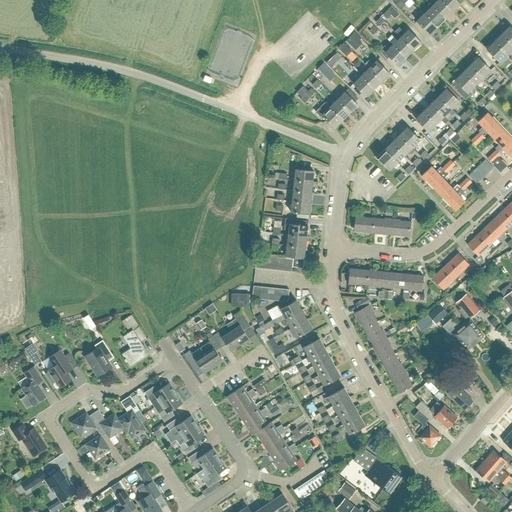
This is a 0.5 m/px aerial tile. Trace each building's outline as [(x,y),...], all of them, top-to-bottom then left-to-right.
[(392,0),(396,4),(395,5),(400,9),(405,4),(404,3),(407,0),(392,0)] [(440,0),(437,0),(432,6),(445,19),(452,12),(440,0)] [(440,0),(452,12),(460,4),(455,0),(440,0)] [(388,9),(383,15),(386,19),(390,15),(394,19),(399,14),(392,6),(388,9)] [(432,6),(424,13),(437,27),(445,19),(432,6)] [(424,13),(416,21),(429,34),(437,27),(424,13)] [(384,21),(380,17),(375,22),(379,26),(384,21)] [(511,28),(509,25),(501,33),(511,44),(511,28)] [(374,26),(369,31),(373,35),(378,30),(374,26)] [(395,32),(400,37),(403,40),(413,50),(421,43),(408,29),(404,33),(399,27),(395,32)] [(360,44),(356,41),(360,37),(355,32),(346,41),(351,46),(355,49),(360,44)] [(511,44),(501,33),(494,40),(507,54),(511,48),(511,44)] [(400,37),(397,40),(391,35),(387,39),(392,45),(406,58),(413,50),(403,40),(400,37)] [(486,48),(499,61),(507,54),(494,40),(486,48)] [(352,52),(349,48),(345,45),(344,43),(339,48),(343,53),(347,57),(352,52)] [(382,49),(385,52),(398,66),(406,58),(392,45),(389,48),(385,45),(382,49)] [(331,67),(336,62),(331,57),(326,63),(331,67)] [(483,77),(490,70),(477,57),(470,64),(483,77)] [(376,61),(372,64),(368,60),(364,64),(368,68),(381,82),(389,74),(376,61)] [(329,70),(327,67),(323,63),(317,68),(323,75),(329,70)] [(475,85),(483,77),(470,64),(462,71),(475,85)] [(368,68),(365,72),(361,68),(357,72),(361,76),(374,89),(381,82),(368,68)] [(454,79),(455,80),(451,85),(465,99),(470,94),(468,92),(471,89),(475,92),(478,88),(475,85),(462,71),(454,79)] [(361,76),(357,79),(354,76),(349,80),(353,84),(366,97),(374,89),(361,76)] [(317,80),(312,85),(315,88),(321,83),(317,80)] [(492,86),(495,90),(501,85),(497,81),(492,86)] [(311,88),(308,91),(303,86),(297,92),(302,98),(306,94),(309,97),(314,92),(311,88)] [(446,88),(438,96),(455,112),(451,109),(459,101),(446,88)] [(491,90),(486,95),(485,95),(489,99),(495,94),(491,90)] [(337,99),(337,100),(350,113),(357,105),(344,92),(341,96),(337,92),(334,96),(337,99)] [(438,96),(430,103),(443,116),(448,112),(452,115),(455,112),(438,96)] [(481,107),(487,102),(483,97),(477,103),(481,107)] [(337,100),(329,107),(342,120),(350,113),(337,100)] [(329,107),(324,102),(315,111),(320,116),(321,115),(334,128),(342,120),(329,107)] [(430,103),(423,111),(436,124),(440,119),(445,124),(448,120),(443,116),(430,103)] [(415,118),(428,131),(436,124),(423,111),(415,118)] [(464,112),(459,117),(463,121),(468,116),(464,112)] [(482,134),(486,130),(495,121),(486,112),(477,121),(483,127),(479,131),(479,132),(471,140),(473,143),(482,134)] [(457,119),(451,124),(455,128),(460,123),(457,119)] [(504,130),(495,121),(486,130),(494,139),(504,130)] [(407,127),(399,135),(414,150),(415,150),(412,148),(420,140),(407,127)] [(450,128),(445,133),(449,137),(454,132),(450,128)] [(495,148),(496,149),(487,158),(490,161),(511,139),(511,138),(504,130),(494,139),(499,144),(495,148)] [(484,137),(482,134),(473,143),(475,145),(484,137)] [(399,135),(391,142),(404,155),(408,151),(411,154),(414,150),(399,135)] [(442,135),(437,141),(441,144),(446,139),(442,135)] [(502,155),(506,151),(511,157),(511,155),(511,139),(490,161),(492,163),(492,162),(500,171),(506,165),(498,157),(501,154),(502,155)] [(391,142),(384,149),(399,165),(400,165),(397,162),(404,155),(391,142)] [(389,170),(394,165),(396,168),(399,165),(384,149),(376,157),(389,170)] [(425,150),(420,155),(424,159),(429,154),(425,150)] [(417,158),(412,163),(416,166),(421,161),(417,158)] [(421,175),(430,184),(453,162),(450,159),(442,168),(440,167),(436,172),(430,166),(421,175)] [(481,163),(489,172),(493,167),(485,159),(481,163)] [(430,184),(438,193),(447,184),(443,179),(448,174),(447,173),(455,164),(453,162),(430,184)] [(477,167),(485,176),(489,172),(481,163),(477,167)] [(410,165),(405,170),(408,174),(414,169),(410,165)] [(473,171),(480,180),(485,176),(477,167),(473,171)] [(296,169),(294,180),(313,182),(314,171),(296,169)] [(469,175),(476,183),(480,180),(473,171),(472,171),(469,175)] [(402,173),(397,177),(396,178),(400,182),(401,182),(400,181),(405,176),(402,173)] [(459,186),(460,187),(469,179),(467,177),(459,186)] [(455,192),(446,201),(455,210),(464,201),(459,196),(465,191),(463,190),(472,182),(469,179),(460,187),(461,188),(456,192),(455,192)] [(290,190),(293,190),(312,192),(313,182),(294,180),(293,190),(290,190)] [(438,193),(446,201),(455,192),(447,184),(438,193)] [(312,192),(293,190),(292,201),(310,203),(312,192)] [(309,214),(310,203),(292,201),(291,212),(309,214)] [(511,213),(506,207),(493,220),(503,231),(511,222),(511,213)] [(400,212),(393,211),(392,219),(390,234),(409,236),(410,222),(400,221),(400,212)] [(354,230),(372,232),(374,218),(363,217),(364,216),(356,215),(354,230)] [(308,226),(298,225),(299,220),(284,218),(283,229),(289,230),(288,234),(285,233),(285,234),(307,236),(308,226)] [(372,232),(390,234),(392,219),(384,218),(384,219),(374,218),(372,232)] [(493,220),(480,232),(491,243),(503,231),(493,220)] [(477,256),(491,243),(480,232),(467,244),(477,256)] [(284,241),(287,241),(287,245),(305,247),(307,236),(285,234),(284,241)] [(292,267),(303,268),(304,258),(305,247),(287,245),(286,256),(286,259),(292,260),(292,267)] [(458,253),(445,265),(456,277),(469,264),(458,253)] [(480,264),(483,261),(478,255),(475,258),(480,264)] [(445,265),(432,278),(442,289),(456,277),(445,265)] [(356,283),(367,284),(368,270),(350,268),(348,284),(356,284),(356,283)] [(377,287),(385,287),(386,272),(368,270),(367,284),(377,285),(377,287)] [(392,288),(392,287),(403,288),(404,274),(386,272),(385,287),(392,288)] [(407,293),(408,289),(413,289),(413,290),(421,291),(423,275),(404,274),(403,288),(402,298),(408,298),(409,293),(407,293)] [(511,289),(508,284),(500,291),(503,296),(501,298),(511,313),(511,312),(511,289)] [(249,307),(249,298),(249,293),(248,293),(238,293),(238,307),(249,307)] [(467,321),(459,327),(467,335),(470,335),(476,342),(484,336),(469,319),(479,311),(465,294),(455,303),(460,309),(458,310),(467,321)] [(356,303),(359,308),(370,302),(367,297),(356,303)] [(276,317),(279,322),(285,319),(286,318),(302,309),(297,300),(280,309),(280,308),(277,310),(279,316),(276,317)] [(439,304),(427,315),(436,324),(448,314),(439,304)] [(355,312),(364,329),(376,322),(371,312),(372,312),(369,305),(355,312)] [(289,324),(291,327),(307,318),(302,309),(286,318),(286,319),(289,324)] [(242,313),(235,318),(226,324),(231,331),(240,344),(249,338),(243,330),(250,326),(242,313)] [(276,317),(270,321),(272,326),(279,322),(276,317)] [(312,328),(307,318),(291,327),(296,337),(312,328)] [(452,333),(466,350),(476,342),(470,335),(467,335),(459,327),(452,318),(442,326),(448,333),(451,331),(452,333)] [(196,323),(200,330),(205,327),(200,320),(196,323)] [(364,329),(373,345),(386,337),(383,331),(382,331),(376,322),(364,329)] [(130,348),(121,354),(130,366),(149,354),(141,342),(147,338),(139,326),(133,330),(133,329),(122,336),(130,348)] [(281,327),(275,330),(277,335),(284,331),(281,327)] [(226,344),(230,350),(240,344),(231,331),(221,337),(218,332),(213,335),(221,347),(226,344)] [(216,350),(221,347),(213,335),(212,335),(210,332),(205,335),(208,338),(209,341),(200,347),(213,367),(222,360),(216,350)] [(373,345),(381,361),(394,354),(389,344),(390,344),(386,337),(373,345)] [(303,346),(309,356),(325,347),(320,338),(303,346)] [(97,348),(85,356),(97,376),(111,367),(106,359),(112,355),(102,340),(94,345),(97,348)] [(422,340),(418,344),(422,350),(427,346),(422,340)] [(184,354),(193,369),(199,365),(204,373),(213,367),(200,347),(191,353),(190,350),(184,354)] [(309,356),(305,358),(308,363),(311,361),(314,365),(330,356),(325,347),(309,356)] [(18,364),(28,359),(25,353),(15,359),(18,364)] [(62,353),(51,360),(54,366),(48,370),(60,387),(71,380),(64,369),(70,365),(62,353)] [(381,361),(390,377),(404,369),(400,363),(399,363),(394,354),(381,361)] [(299,356),(293,359),(295,364),(302,360),(299,356)] [(314,365),(318,374),(335,365),(330,356),(314,365)] [(12,359),(8,364),(13,368),(17,364),(12,359)] [(422,363),(427,370),(433,366),(428,359),(422,363)] [(282,360),(269,367),(276,378),(288,371),(282,360)] [(421,362),(415,365),(419,372),(425,368),(421,362)] [(297,375),(300,373),(307,369),(304,365),(298,368),(294,370),(297,375)] [(318,382),(322,380),(324,384),(340,375),(335,365),(318,374),(319,375),(315,377),(318,382)] [(27,408),(32,404),(33,405),(45,397),(36,383),(42,380),(33,366),(24,372),(30,382),(21,388),(26,396),(21,399),(27,408)] [(407,376),(404,369),(390,377),(399,393),(412,386),(406,376),(407,376)] [(464,369),(459,374),(469,385),(474,380),(464,369)] [(433,383),(437,387),(447,377),(443,373),(433,383)] [(305,382),(312,379),(309,374),(303,378),(305,382)] [(253,385),(256,389),(256,390),(266,383),(264,379),(253,385)] [(429,380),(424,384),(436,397),(435,398),(438,401),(444,395),(429,380)] [(148,397),(151,402),(154,407),(175,393),(169,383),(148,397)] [(308,387),(313,396),(323,391),(320,386),(317,388),(314,384),(308,387)] [(472,401),(455,385),(447,394),(464,410),(472,401)] [(226,396),(233,406),(255,392),(252,388),(247,392),(242,386),(226,396)] [(260,395),(266,391),(262,386),(256,390),(260,395)] [(327,403),(331,401),(333,406),(349,397),(344,387),(328,396),(324,398),(327,403)] [(233,406),(239,416),(255,405),(251,399),(257,395),(255,392),(233,406)] [(131,397),(136,404),(141,400),(136,393),(131,397)] [(182,403),(175,393),(154,407),(164,422),(174,415),(171,410),(182,403)] [(333,406),(338,415),(354,406),(349,397),(333,406)] [(419,410),(426,416),(430,411),(435,415),(434,416),(436,418),(435,420),(439,424),(441,422),(447,428),(456,417),(443,406),(442,407),(436,402),(430,410),(421,401),(415,407),(419,410)] [(239,416),(245,425),(267,411),(265,407),(259,411),(255,405),(239,416)] [(276,405),(269,410),(274,416),(281,411),(276,405)] [(320,413),(326,409),(324,405),(317,408),(320,413)] [(338,415),(343,424),(359,415),(354,406),(338,415)] [(145,430),(141,424),(140,423),(145,419),(139,409),(134,413),(132,409),(117,419),(123,428),(123,429),(127,434),(128,433),(132,439),(145,430)] [(98,410),(93,413),(101,424),(106,433),(109,438),(123,429),(123,428),(117,419),(114,413),(105,420),(98,410)] [(428,419),(426,416),(419,410),(413,416),(423,425),(421,427),(424,430),(419,437),(430,447),(440,435),(425,422),(428,419)] [(245,425),(252,435),(271,422),(271,421),(268,423),(264,417),(269,414),(267,411),(245,425)] [(81,437),(95,428),(101,424),(93,413),(88,416),(86,413),(71,422),(81,437)] [(329,414),(323,417),(325,422),(331,419),(329,414)] [(365,425),(359,415),(343,424),(348,434),(365,425)] [(178,430),(182,436),(197,426),(190,416),(179,423),(176,418),(166,425),(172,434),(178,430)] [(38,427),(43,425),(40,418),(35,420),(38,427)] [(255,433),(261,442),(283,427),(281,424),(275,428),(271,422),(252,435),(255,433)] [(330,432),(336,428),(334,423),(327,427),(330,432)] [(33,456),(47,447),(34,428),(28,432),(23,424),(12,431),(18,439),(21,437),(33,456)] [(101,436),(106,433),(101,424),(95,428),(100,435),(85,444),(95,459),(110,449),(101,436)] [(204,436),(197,426),(182,436),(186,441),(180,445),(186,454),(196,448),(193,443),(204,436)] [(261,442),(268,451),(284,440),(280,434),(285,430),(283,427),(261,442)] [(301,435),(296,427),(291,430),(296,438),(301,435)] [(361,430),(350,436),(353,441),(364,435),(361,430)] [(335,441),(342,438),(339,433),(333,437),(335,441)] [(511,435),(509,433),(502,441),(511,449),(511,435)] [(315,436),(308,440),(312,447),(319,443),(315,436)] [(268,451),(274,461),(296,446),(294,443),(288,447),(284,440),(268,451)] [(298,449),(296,446),(274,461),(280,470),(297,460),(292,453),(298,449)] [(194,467),(199,464),(203,469),(219,458),(212,448),(201,456),(198,451),(188,457),(194,467)] [(362,448),(353,460),(363,467),(372,454),(362,448)] [(494,450),(485,460),(508,481),(511,477),(501,468),(507,461),(494,450)] [(364,474),(389,492),(401,475),(377,457),(364,474)] [(225,468),(219,458),(203,469),(196,473),(200,478),(201,478),(202,478),(208,487),(214,483),(211,478),(225,468)] [(504,485),(508,481),(485,460),(475,470),(488,482),(494,475),(504,485)] [(41,470),(21,483),(26,490),(46,477),(41,470)] [(60,470),(45,480),(52,490),(54,490),(61,501),(67,497),(68,498),(69,497),(69,496),(75,492),(75,490),(67,479),(66,479),(60,470)] [(330,480),(324,470),(319,473),(325,484),(330,480)] [(325,484),(319,473),(314,477),(320,487),(325,484)] [(320,487),(314,477),(309,480),(315,490),(320,487)] [(315,490),(309,480),(304,483),(310,493),(315,490)] [(144,511),(161,511),(162,511),(154,498),(160,494),(152,481),(145,486),(143,483),(136,487),(143,498),(138,501),(144,511)] [(310,493),(304,483),(299,487),(305,497),(310,493)] [(343,484),(338,491),(349,499),(354,492),(343,484)] [(496,497),(495,498),(503,505),(508,500),(500,492),(491,484),(487,489),(496,497)] [(305,497),(299,487),(294,490),(300,500),(305,497)] [(119,500),(127,495),(123,489),(115,495),(119,500)] [(294,511),(282,493),(272,500),(279,511),(286,511),(288,511),(294,511)] [(124,508),(118,511),(129,511),(135,507),(127,495),(119,500),(124,508)] [(483,496),(479,500),(485,505),(488,501),(483,496)] [(345,498),(336,508),(341,511),(374,511),(370,508),(367,510),(361,505),(358,509),(345,498)] [(279,511),(272,500),(262,507),(265,511),(279,511)]
